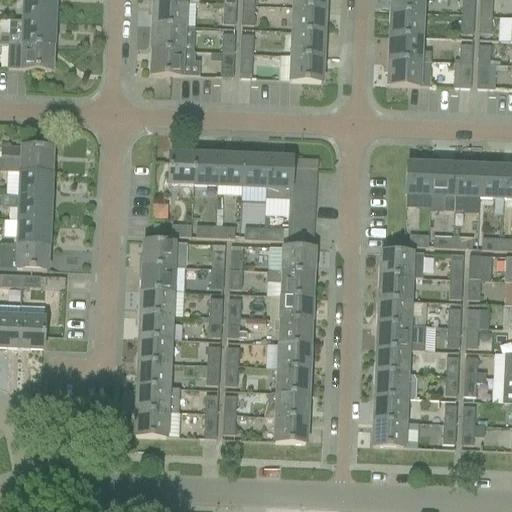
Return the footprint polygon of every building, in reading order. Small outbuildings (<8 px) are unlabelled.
[(22,0),(22,24),(53,25),(54,1),(30,0),(22,0)] [(224,10),(229,10),(229,7),(235,8),(235,9),(235,0),(223,0),(222,9),(224,9),(224,10)] [(242,0),(242,9),(255,10),(254,0),(242,0)] [(293,0),(293,11),(323,13),(323,0),(293,0)] [(424,0),(391,0),(391,16),(424,17),(424,0)] [(462,0),(461,20),(467,20),(467,17),(474,18),(473,19),(474,19),(474,0),(462,0)] [(480,0),(480,20),(485,21),(485,18),(491,18),(491,20),(492,20),(493,0),(486,0),(480,0)] [(153,29),(183,31),(183,30),(184,7),(154,5),(153,29)] [(223,28),(235,29),(235,9),(235,8),(229,7),(229,10),(224,10),(223,28)] [(241,29),(254,29),(255,10),(242,9),(241,29)] [(292,36),(322,37),(323,13),(293,11),(292,36)] [(423,41),(424,18),(424,17),(391,16),(390,40),(423,41)] [(461,38),(473,39),(474,19),(473,19),(474,18),(467,17),(467,20),(461,20),(461,38)] [(479,39),(491,39),(492,20),(491,20),(491,18),(485,18),(485,21),(480,20),(479,39)] [(0,46),(0,47),(52,49),(53,25),(22,24),(9,24),(9,38),(0,37),(0,46)] [(152,54),(182,55),(193,56),(194,31),(183,30),(183,31),(153,29),(152,54)] [(291,60),(321,61),(322,37),(292,36),(291,60)] [(222,38),(221,57),(221,58),(227,59),(227,56),(233,56),(233,57),(234,38),(222,38)] [(240,58),(252,58),(253,39),(241,39),(240,58)] [(389,64),(430,66),(430,56),(423,56),(423,41),(390,40),(389,64)] [(6,72),(51,74),(52,49),(0,47),(0,48),(8,48),(7,52),(6,72)] [(459,69),(465,69),(465,66),(471,66),(471,68),(472,68),(473,49),(460,48),(459,63),(454,63),(454,67),(459,67),(459,69)] [(477,70),(483,70),(483,67),(489,67),(490,50),(478,49),(477,63),(477,70)] [(151,78),(181,80),(182,55),(152,54),(151,78)] [(220,81),(232,82),(233,57),(233,56),(227,56),(227,59),(221,58),(221,57),(210,56),(209,65),(220,65),(220,81)] [(239,82),(251,83),(252,58),(240,58),(239,82)] [(290,85),(320,86),(321,61),(291,60),(290,85)] [(388,89),(429,91),(430,66),(389,64),(388,89)] [(453,92),(470,92),(472,68),(471,68),(471,66),(465,66),(465,69),(459,69),(459,67),(454,67),(453,92)] [(477,70),(476,93),(478,93),(487,93),(494,93),(494,75),(494,69),(489,69),(489,67),(483,67),(483,70),(477,70)] [(21,175),(50,177),(52,152),(0,150),(0,159),(0,174),(21,176),(21,175)] [(168,187),(193,188),(194,158),(169,157),(168,187)] [(193,188),(217,189),(218,159),(194,158),(193,188)] [(217,198),(240,200),(242,160),(218,159),(217,189),(218,189),(217,198)] [(240,200),(241,200),(242,190),(265,191),(266,162),(242,160),(240,200)] [(290,185),(291,172),(291,163),(266,162),(265,191),(265,203),(288,204),(289,204),(290,197),(290,185)] [(405,198),(430,199),(431,169),(407,168),(405,198)] [(443,215),(454,216),(456,170),(431,169),(430,199),(444,199),(443,215)] [(456,170),(454,200),(478,201),(480,171),(456,170)] [(493,217),(502,218),(502,211),(504,172),(480,171),(478,201),(494,201),(493,217)] [(290,185),(316,186),(316,173),(291,172),(290,185)] [(502,211),(511,211),(511,172),(504,172),(502,211)] [(19,199),(49,201),(50,177),(21,175),(21,176),(19,199)] [(290,197),(315,198),(316,186),(290,185),(290,197)] [(288,209),(314,210),(315,198),(290,197),(289,204),(288,204),(288,209)] [(18,224),(48,225),(49,201),(19,199),(2,199),(2,210),(19,210),(18,224)] [(288,220),(314,222),(314,210),(288,209),(288,220)] [(287,233),(313,234),(314,222),(288,220),(287,233)] [(17,248),(47,249),(48,225),(18,224),(17,248)] [(171,240),(190,241),(191,229),(172,228),(171,240)] [(195,242),(214,242),(215,230),(196,229),(195,242)] [(214,242),(234,243),(235,231),(215,230),(214,242)] [(244,244),(262,244),(263,232),(244,232),(244,244)] [(262,244),(283,245),(283,233),(263,232),(262,244)] [(292,246),(313,247),(313,234),(287,233),(286,245),(292,246)] [(408,238),(407,251),(409,251),(427,252),(428,239),(410,239),(408,238)] [(433,252),(452,253),(453,240),(434,240),(433,252)] [(452,253),(471,253),(472,241),(453,240),(452,253)] [(481,254),(500,255),(501,243),(482,242),(481,254)] [(500,255),(511,255),(511,242),(501,243),(500,255)] [(142,270),(184,272),(184,271),(185,271),(184,271),(185,248),(186,248),(186,247),(143,245),(142,270)] [(4,272),(46,274),(47,249),(17,248),(5,247),(4,272)] [(212,273),(224,273),(225,249),(212,249),(212,273)] [(281,276),(312,277),(313,252),(282,251),(281,276)] [(230,274),(241,274),(242,255),(231,254),(230,274)] [(410,282),(422,283),(423,258),(411,257),(381,256),(380,281),(410,282)] [(511,286),(511,261),(504,261),(503,286),(507,286),(511,286)] [(450,264),(449,284),(462,284),(462,265),(450,264)] [(468,286),(473,286),(473,283),(479,283),(479,285),(480,285),(481,266),(469,265),(468,286)] [(141,294),(183,296),(184,272),(142,270),(141,294)] [(210,293),(223,293),(224,273),(212,273),(211,284),(210,293)] [(241,274),(230,274),(229,293),(240,294),(241,274)] [(280,300),(311,301),(312,277),(281,276),(265,275),(265,286),(281,287),(280,300)] [(1,291),(20,292),(21,279),(0,278),(0,291),(1,291)] [(20,292),(40,292),(41,280),(21,279),(20,292)] [(379,305),(408,306),(410,282),(380,281),(379,305)] [(467,304),(479,304),(480,285),(479,285),(479,283),(473,283),(473,286),(468,286),(467,304)] [(448,303),(461,304),(462,284),(449,284),(448,303)] [(170,320),(182,321),(183,296),(141,294),(140,318),(170,320)] [(279,324),(310,325),(311,301),(280,300),(279,324)] [(210,321),(222,322),(223,303),(210,302),(210,321)] [(228,303),(227,324),(233,324),(233,321),(239,321),(240,303),(228,303)] [(378,329),(407,330),(408,306),(379,305),(378,329)] [(0,350),(18,351),(19,322),(20,322),(20,310),(0,308),(0,350)] [(18,351),(42,352),(44,323),(44,311),(20,309),(20,310),(20,322),(19,322),(18,351)] [(511,310),(504,310),(502,334),(511,334),(511,310)] [(448,332),(460,333),(460,313),(448,313),(448,332)] [(466,334),(471,334),(471,331),(477,332),(477,333),(478,333),(478,314),(467,313),(466,334)] [(139,342),(169,344),(170,320),(140,318),(139,342)] [(208,341),(221,341),(222,322),(210,321),(197,321),(197,327),(209,327),(208,341)] [(227,324),(226,342),(238,342),(245,342),(246,336),(238,336),(239,328),(245,329),(245,323),(239,323),(239,321),(233,321),(233,324),(227,324)] [(245,329),(245,332),(264,332),(264,324),(245,323),(245,329)] [(278,349),(308,350),(310,325),(279,324),(279,325),(269,324),(268,330),(273,331),(273,334),(279,335),(278,349)] [(44,328),(44,340),(61,341),(62,329),(44,328)] [(406,355),(424,356),(425,331),(407,330),(378,329),(376,353),(406,354),(406,355)] [(465,352),(477,353),(478,333),(477,333),(477,332),(471,331),(471,334),(466,334),(465,352)] [(447,351),(459,352),(460,333),(448,332),(447,351)] [(138,366),(168,368),(169,344),(139,342),(138,366)] [(277,373),(307,374),(308,350),(278,349),(277,373)] [(207,369),(219,370),(220,351),(208,350),(207,369)] [(231,369),(237,369),(238,352),(226,351),(226,372),(231,372),(231,369)] [(405,378),(406,355),(406,354),(376,353),(375,377),(405,378)] [(445,380),(458,381),(459,362),(446,361),(445,380)] [(464,382),(469,383),(469,380),(475,380),(475,381),(485,382),(486,377),(476,376),(477,362),(465,362),(464,382)] [(137,390),(167,392),(167,391),(168,368),(138,366),(137,390)] [(206,389),(218,390),(219,370),(207,369),(207,370),(197,369),(197,374),(198,381),(206,382),(206,389)] [(225,390),(236,391),(237,369),(231,369),(231,372),(226,372),(225,390)] [(276,397),(306,398),(307,374),(277,373),(276,397)] [(405,378),(375,377),(374,401),(404,402),(414,403),(415,401),(417,383),(414,379),(405,378)] [(444,400),(457,400),(458,381),(445,380),(444,400)] [(463,400),(475,401),(476,387),(485,388),(485,382),(475,381),(475,380),(469,380),(469,383),(464,382),(463,400)] [(511,382),(504,383),(503,407),(511,407),(511,382)] [(136,414),(178,416),(179,392),(167,391),(167,392),(137,390),(136,414)] [(264,420),(305,422),(306,398),(276,397),(271,397),(264,420)] [(204,417),(217,418),(218,400),(205,398),(204,417)] [(222,420),(228,420),(228,418),(235,418),(236,400),(224,400),(222,420)] [(403,426),(404,403),(404,402),(374,401),(373,425),(403,426)] [(442,428),(454,429),(455,410),(443,409),(442,428)] [(462,411),(461,431),(462,431),(467,431),(467,428),(473,428),(474,411),(463,410),(462,410),(462,411)] [(164,441),(179,441),(177,441),(178,416),(136,414),(135,440),(164,441)] [(203,442),(215,443),(217,418),(204,417),(203,442)] [(223,443),(234,444),(234,438),(235,418),(228,418),(228,420),(222,420),(222,438),(224,438),(223,443)] [(274,446),(304,447),(305,422),(264,420),(264,422),(275,422),(274,446)] [(372,450),(402,451),(403,426),(373,425),(372,450)] [(442,448),(454,448),(454,429),(442,428),(442,448)] [(461,431),(460,448),(461,448),(472,449),(473,440),(483,440),(483,430),(473,430),(473,428),(467,428),(467,431),(462,431),(461,431)]
